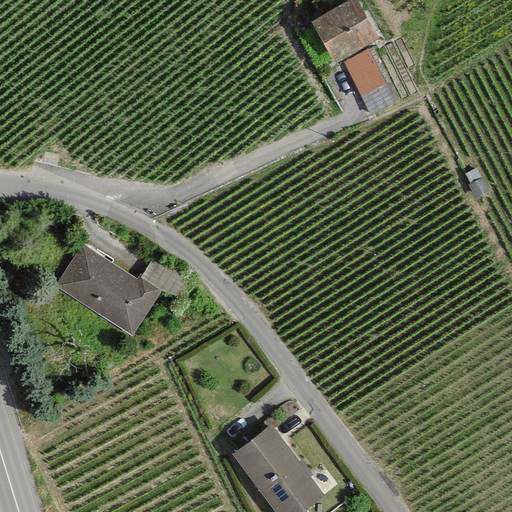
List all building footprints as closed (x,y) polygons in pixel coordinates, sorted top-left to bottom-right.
[(361,0),(347,0),(311,19),(331,59),(379,35),(361,0)] [(372,49),(347,61),(375,114),(399,101),(372,49)] [(481,169),(468,175),(481,198),(493,192),(481,169)] [(161,291),(84,243),(57,286),(134,334),(161,291)] [(297,511),(325,492),(272,422),(233,451),(278,511),(297,511)]
